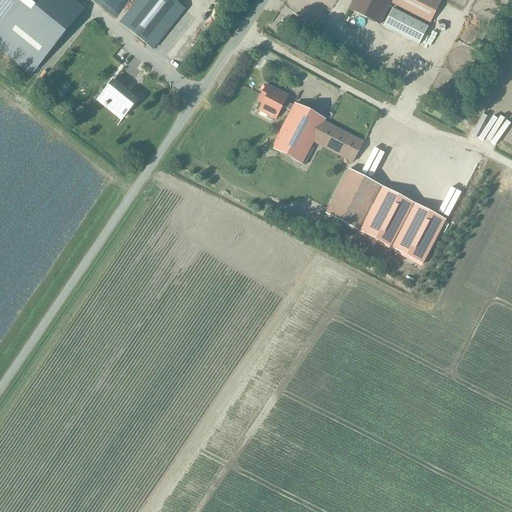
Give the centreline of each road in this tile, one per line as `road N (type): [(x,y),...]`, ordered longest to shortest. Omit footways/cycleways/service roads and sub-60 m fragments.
road 1 (unclassified): [(0,389),(263,0)]
road 2 (unknown): [(244,27),(402,111),(410,122),(409,164)]
